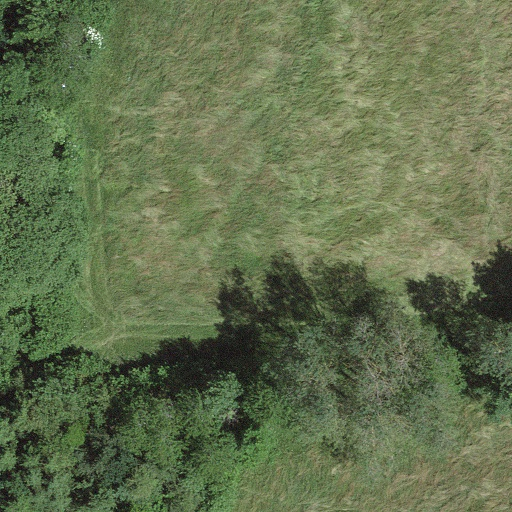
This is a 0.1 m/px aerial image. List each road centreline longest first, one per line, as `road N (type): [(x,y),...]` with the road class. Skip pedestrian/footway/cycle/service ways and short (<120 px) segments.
road 1 (track): [(0,262),(16,273),(303,342),(511,313)]
road 2 (track): [(128,0),(92,86),(72,287)]
